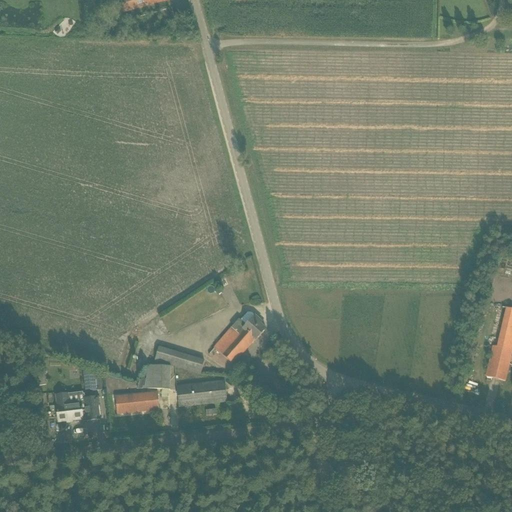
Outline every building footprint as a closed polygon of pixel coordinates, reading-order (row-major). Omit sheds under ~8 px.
[(169,0),(108,0),(95,4),(99,20),(170,0),(169,0)] [(497,347),(493,347),(486,377),(505,382),(511,352),(511,309),(506,309),(497,347)] [(238,321),(214,349),(233,365),(256,341),(266,330),(260,325),(262,323),(255,317),(247,326),(239,320),(239,321),(238,320),(238,321)] [(205,362),(196,359),(192,373),(201,375),(205,362)] [(167,390),(167,365),(145,365),(144,389),(167,390)] [(84,373),(86,393),(96,392),(95,383),(94,375),(94,372),(84,373)] [(177,387),(179,408),(227,403),(225,382),(177,387)] [(157,394),(116,399),(118,414),(159,410),(157,394)] [(83,420),(83,419),(87,418),(87,422),(100,420),(98,399),(85,400),(85,404),(69,405),(68,395),(56,396),(58,407),(57,407),(59,423),(68,422),(68,421),(82,419),(83,420)]
